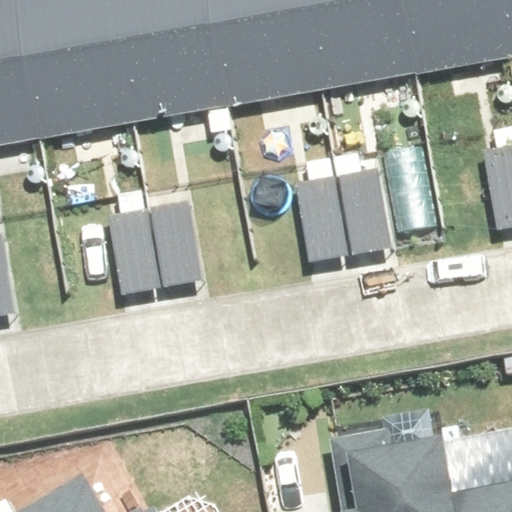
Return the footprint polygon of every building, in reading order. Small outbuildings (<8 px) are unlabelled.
[(0,0),(0,159),(53,150),(26,0),(0,0)] [(26,0),(53,150),(142,135),(118,0),(26,0)] [(118,0),(142,135),(237,118),(216,0),(118,0)] [(315,0),(216,0),(237,118),(333,101),(315,0)] [(315,0),(333,101),(425,85),(410,0),(315,0)] [(410,0),(425,85),(511,70),(511,38),(505,0),(410,0)] [(511,158),(490,162),(502,232),(511,229),(511,158)] [(383,179),(303,193),(315,263),(395,249),(383,179)] [(194,213),(112,227),(124,296),(206,282),(194,213)] [(6,250),(0,251),(0,317),(17,315),(6,250)] [(465,511),(452,432),(333,453),(343,511),(511,511),(511,507),(484,511),(465,511)] [(104,511),(85,483),(40,511),(104,511)]
